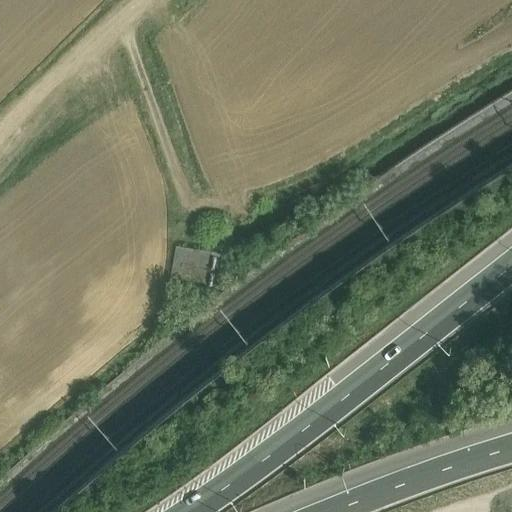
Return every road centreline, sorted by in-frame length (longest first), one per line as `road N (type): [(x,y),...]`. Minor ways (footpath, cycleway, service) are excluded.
road 1 (motorway): [(511,265),(185,511)]
road 2 (motorway): [(511,444),(317,511)]
road 3 (track): [(122,20),(190,209)]
road 4 (track): [(0,137),(142,0)]
